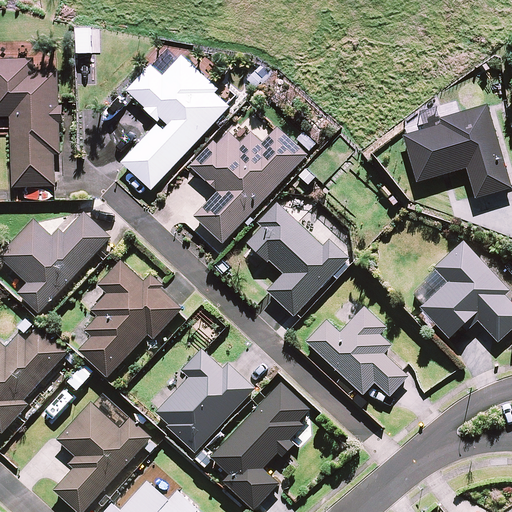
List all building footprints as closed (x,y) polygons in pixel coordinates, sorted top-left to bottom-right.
[(93,54),(80,54),(80,78),(94,78),(93,54)] [(123,162),(153,190),(231,107),(217,93),(220,89),(184,55),(164,75),(153,64),(128,90),(146,107),(145,109),(159,121),(162,118),(170,125),(165,131),(158,125),(123,162)] [(0,116),(12,116),(13,187),(57,186),(56,155),(61,155),(61,123),(64,123),(64,105),(60,105),(60,70),(36,70),(35,59),(0,59),(0,116)] [(511,188),(511,185),(488,104),(441,117),(443,124),(404,135),(418,182),(468,168),(477,198),(511,188)] [(195,217),(224,243),(309,154),(280,127),(265,143),(253,131),(243,142),(231,131),(219,144),(215,140),(191,166),(219,191),(195,217)] [(268,291),(296,316),(350,257),(331,239),(325,245),(278,202),(259,222),(264,226),(249,242),(270,261),(271,260),(285,273),(268,291)] [(41,313),(113,236),(87,212),(67,233),(62,228),(55,235),(36,218),(0,256),(29,283),(20,293),(41,313)] [(500,342),(511,330),(511,300),(507,294),(511,290),(464,240),(435,267),(449,282),(422,307),(451,337),(464,324),(469,330),(480,320),(500,342)] [(81,350),(109,377),(150,333),(155,338),(184,308),(163,288),(166,285),(153,273),(146,281),(123,259),(99,284),(109,293),(92,310),(99,316),(86,329),(94,336),(81,350)] [(329,319),(308,341),(365,394),(376,382),(391,396),(410,375),(386,352),(394,344),(382,333),(388,327),(366,305),(342,331),(329,319)] [(0,427),(70,352),(41,326),(0,370),(0,427)] [(169,426),(197,451),(256,387),(230,363),(225,368),(203,348),(183,369),(191,376),(158,412),(171,424),(169,426)] [(312,409),(283,381),(213,456),(231,473),(225,480),(256,509),(282,482),(266,467),(280,452),(284,456),(297,443),(292,439),(306,425),(301,421),(312,409)] [(56,489),(82,511),(84,511),(154,435),(132,416),(122,427),(93,401),(59,439),(77,456),(71,463),(75,467),(56,489)] [(116,501),(105,511),(197,511),(201,508),(180,489),(171,499),(150,480),(124,508),(116,501)]
